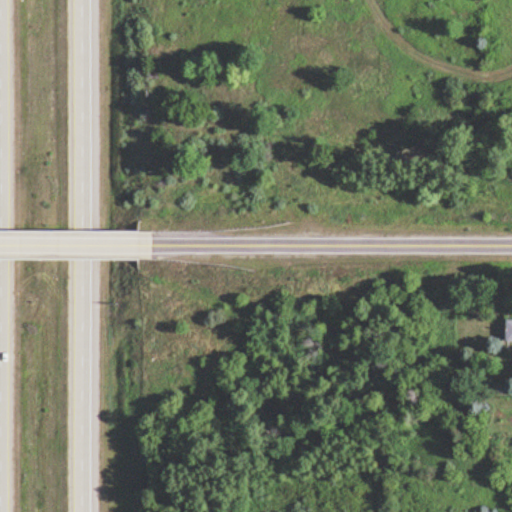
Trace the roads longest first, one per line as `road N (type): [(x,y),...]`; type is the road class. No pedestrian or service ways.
road 1 (motorway): [(0,0),(2,511)]
road 2 (motorway): [(84,511),(83,0)]
road 3 (residential): [(511,242),(158,243)]
road 4 (residential): [(158,243),(0,243)]
